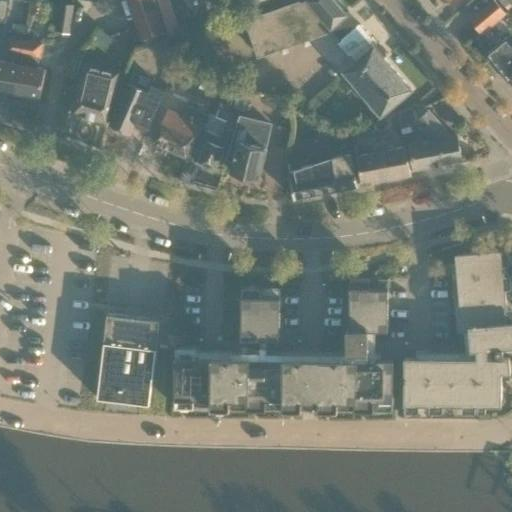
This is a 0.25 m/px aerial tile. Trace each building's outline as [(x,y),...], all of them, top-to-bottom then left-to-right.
[(0,0),(0,21),(6,22),(9,0),(0,0)] [(155,0),(126,0),(140,40),(166,31),(155,0)] [(186,0),(192,15),(208,9),(205,0),(186,0)] [(300,2),(257,17),(247,20),(259,55),(324,32),(345,14),(333,0),(308,0),(300,3),(300,2)] [(481,33),(505,13),(494,0),(492,0),(470,19),(481,33)] [(59,4),(55,32),(70,34),(74,5),(59,4)] [(176,37),(181,51),(226,36),(221,22),(176,37)] [(343,70),(381,114),(410,89),(383,57),(386,55),(359,24),(338,42),(347,53),(349,51),(356,59),(343,70)] [(4,98),(12,100),(23,33),(13,31),(12,39),(9,38),(6,52),(16,54),(15,63),(0,60),(0,99),(2,100),(4,98)] [(23,33),(12,100),(25,102),(26,104),(34,105),(36,104),(39,104),(46,68),(29,65),(30,56),(40,57),(42,44),(24,41),(25,33),(23,33)] [(511,46),(506,40),(489,54),(511,81),(511,46)] [(72,114),(107,123),(120,70),(86,61),(79,87),(79,86),(72,114)] [(110,124),(131,133),(134,126),(148,132),(166,91),(152,85),(148,92),(128,83),(110,124)] [(410,144),(414,168),(462,159),(457,135),(451,136),(441,125),(442,124),(425,106),(397,117),(401,130),(419,124),(429,140),(410,144)] [(188,107),(184,116),(201,124),(205,114),(188,107)] [(168,109),(153,143),(186,157),(201,124),(184,116),(168,109)] [(235,160),(232,171),(258,177),(271,124),(240,116),(227,158),(235,160)] [(230,140),(237,124),(227,120),(220,137),(206,131),(194,160),(216,169),(229,140),(230,140)] [(312,151),(329,144),(324,132),(307,140),(312,151)] [(357,156),(358,162),(362,183),(411,173),(406,146),(389,149),(389,145),(392,145),(390,134),(367,139),(369,149),(373,148),(374,152),(357,156)] [(358,162),(357,156),(353,140),(341,145),(342,154),(332,156),(331,151),(336,191),(358,186),(353,163),(358,162)] [(315,195),(336,191),(331,151),(329,145),(311,152),(315,162),(309,165),(315,195)] [(294,199),(315,195),(309,165),(289,173),(294,199)] [(416,358),(415,348),(402,348),(402,357),(404,357),(404,404),(501,404),(501,373),(510,373),(509,358),(503,358),(502,349),(511,348),(511,322),(507,323),(502,250),(464,253),(461,243),(441,248),(445,262),(459,265),(460,328),(469,328),(470,357),(416,358)] [(369,287),(369,278),(350,277),(349,327),(347,327),(346,351),(368,351),(369,329),(388,329),(388,287),(369,287)] [(261,286),(242,286),(241,337),(267,338),(280,338),(280,296),(261,296),(261,286)] [(98,400),(150,405),(160,321),(107,315),(98,400)] [(393,400),(394,358),(175,356),(174,407),(194,407),(194,397),(210,398),(210,407),(230,407),(230,398),(246,398),(246,408),(266,408),(266,398),(282,398),(282,408),(302,408),(302,399),(318,399),(318,408),(338,409),(338,399),(355,399),(354,409),(374,409),(374,400),(393,400)]
